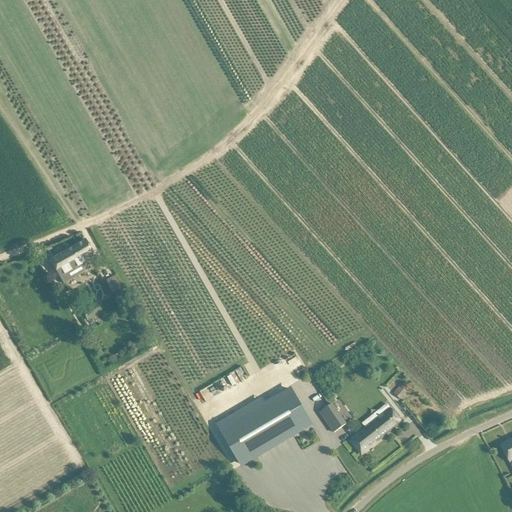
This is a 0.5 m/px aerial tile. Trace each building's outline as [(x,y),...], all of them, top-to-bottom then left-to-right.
[(50,260),(63,283),(84,272),(90,268),(84,258),(93,253),(85,240),(50,260)] [(122,288),(115,276),(105,281),(112,293),(122,288)] [(84,309),(81,311),(87,320),(101,312),(96,302),(84,309)] [(354,382),(318,322),(284,342),(320,402),(354,382)] [(393,393),(400,399),(407,392),(400,386),(393,393)] [(265,403),(219,430),(242,468),(293,438),(312,427),(290,389),(271,400),(265,403)] [(352,439),(364,453),(402,423),(391,408),(352,439)] [(333,422),(328,426),(333,433),(338,430),(333,422)] [(318,431),(298,445),(315,469),(335,455),(318,431)] [(511,439),(501,445),(505,454),(511,467),(511,439)]
